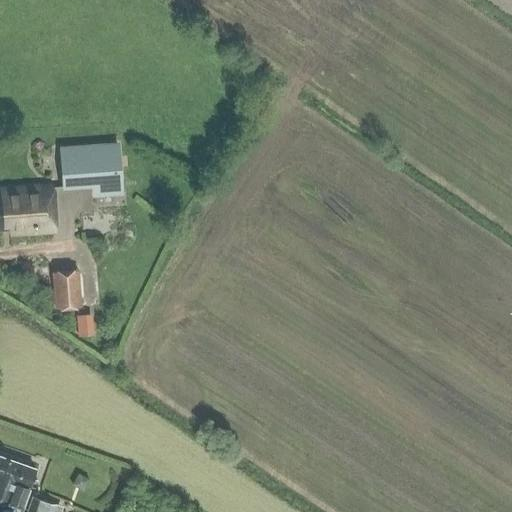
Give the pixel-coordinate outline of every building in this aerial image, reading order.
[(64,185),(94,183),(95,195),(120,193),(117,145),(61,149),(64,188),(65,188),(64,185)] [(52,186),(0,190),(1,195),(0,195),(0,230),(9,230),(10,235),(56,232),(52,186)] [(56,310),(81,308),(78,271),(53,273),(56,310)] [(92,327),(77,328),(77,337),(93,336),(92,327)] [(0,501),(8,504),(8,503),(21,508),(35,469),(0,456),(0,501)] [(61,511),(55,509),(56,505),(34,498),(27,511),(61,511)]
